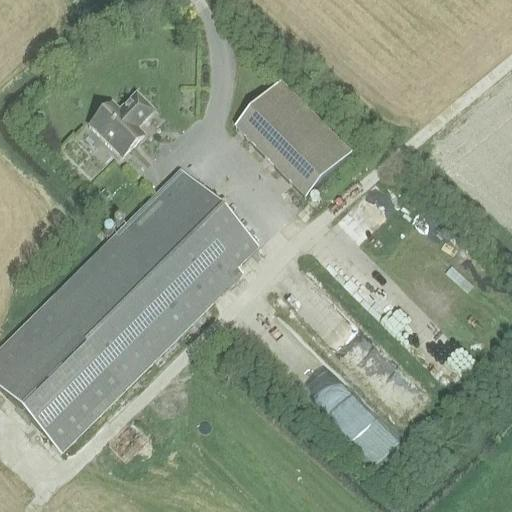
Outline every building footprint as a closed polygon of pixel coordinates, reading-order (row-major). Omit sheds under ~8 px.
[(235,131),(306,202),(351,157),(280,86),(235,131)] [(199,113),(200,88),(185,88),(184,112),(199,113)] [(144,138),(140,135),(136,135),(136,127),(140,127),(153,114),(135,96),(118,113),(111,105),(107,110),(103,110),(97,115),(97,119),(88,128),(121,161),(144,138)] [(0,396),(60,456),(240,277),(235,272),(256,251),(180,175),(0,353),(0,396)] [(106,201),(110,197),(104,191),(100,194),(106,201)]
